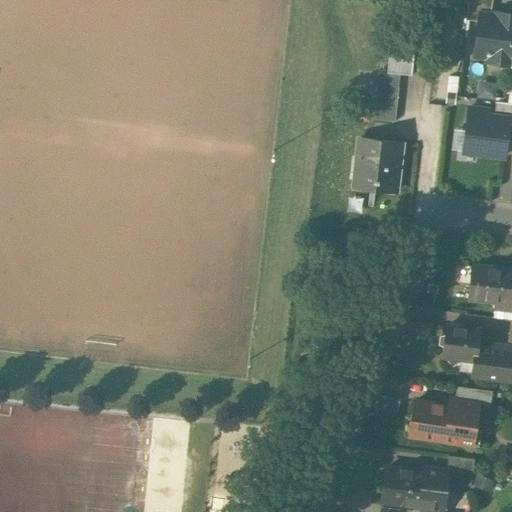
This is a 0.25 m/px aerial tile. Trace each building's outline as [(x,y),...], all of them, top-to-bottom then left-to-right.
[(491,0),(467,0),(466,20),(478,21),(479,15),(490,16),(491,0)] [(490,16),(479,15),(478,21),(474,54),(488,56),(487,61),(490,64),(505,66),(508,64),(511,67),(511,14),(497,13),(497,17),(490,16)] [(413,52),(389,49),(386,73),(399,75),(411,76),(413,52)] [(386,73),(377,72),(376,84),(398,87),(399,75),(386,73)] [(398,87),(376,84),(372,119),(394,121),(398,87)] [(511,103),(495,101),(493,117),(508,119),(507,127),(511,127),(511,103)] [(489,109),(469,107),(463,151),(503,156),(507,127),(508,119),(493,117),(488,116),(489,109)] [(400,143),(359,138),(357,160),(353,160),(351,181),(373,183),(372,189),(394,192),(400,143)] [(511,299),(511,269),(471,265),(467,299),(494,301),(511,303),(511,299)] [(511,303),(494,301),(493,309),(511,311),(511,303)] [(479,330),(445,326),(441,356),(460,358),(475,360),(477,346),(479,330)] [(506,346),(493,344),(492,348),(477,346),(475,360),(474,373),(472,373),(472,376),(511,381),(511,347),(506,347),(506,346)] [(475,360),(460,358),(458,371),(472,373),(474,373),(475,360)] [(491,391),(456,386),(454,399),(478,402),(478,406),(489,408),(491,391)] [(454,399),(450,398),(449,406),(451,406),(446,441),(467,444),(469,432),(474,428),(478,406),(478,402),(454,399)] [(449,406),(413,401),(408,435),(446,441),(451,406),(449,406)] [(473,459),(448,456),(446,470),(457,472),(455,483),(470,485),(473,459)] [(423,472),(385,467),(381,502),(440,509),(446,470),(423,467),(423,472)]
